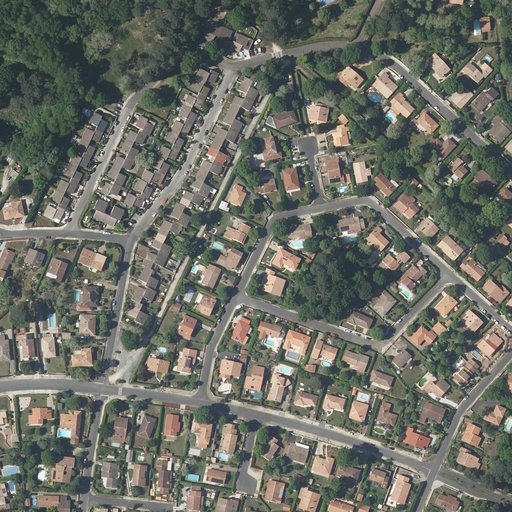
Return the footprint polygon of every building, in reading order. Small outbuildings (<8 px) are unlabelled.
[(483,29),(491,29),(490,17),(481,17),(483,29)] [(212,43),(215,35),(218,37),(223,26),(213,22),(209,32),(205,30),(202,38),(212,43)] [(232,42),(229,41),(233,31),(223,26),(218,37),(221,38),(218,46),(228,51),(229,48),(232,42)] [(229,48),(239,52),(241,47),(242,45),(245,46),(249,38),(240,34),(237,42),(233,40),(232,42),(229,48)] [(427,62),(441,77),(449,70),(435,54),(427,62)] [(470,63),(464,70),(477,83),(484,76),(485,78),(488,75),(482,69),(480,71),(477,68),(473,65),(470,63)] [(355,89),(361,82),(354,75),(355,73),(346,66),(337,75),(340,78),(342,77),(348,83),(355,89)] [(206,79),(214,83),(219,74),(211,70),(209,73),(200,68),(196,76),(205,81),(206,79)] [(361,82),(363,80),(355,73),(354,75),(361,82)] [(394,84),(393,85),(386,79),(387,77),(389,76),(385,73),(375,84),(388,96),(397,87),(394,84)] [(210,89),(203,85),(205,81),(196,76),(195,77),(196,78),(192,88),(200,92),(199,94),(204,97),(206,98),(210,89)] [(254,89),(250,87),(253,80),(245,76),(242,83),(247,85),(246,87),(253,92),(254,89)] [(477,83),(479,84),(485,78),(484,76),(477,83)] [(340,79),(346,85),(348,83),(342,77),(340,78),(340,79)] [(254,89),(253,92),(246,87),(247,85),(242,83),(238,90),(246,94),(245,97),(254,101),(259,92),(254,89)] [(387,98),(388,96),(375,84),(373,85),(387,98)] [(465,87),(452,101),(461,109),(473,95),(465,87)] [(486,94),(484,92),(474,102),(478,105),(477,106),(481,111),(491,100),(492,101),(498,94),(492,88),(486,94)] [(409,105),(407,103),(404,100),(405,99),(402,96),(403,96),(399,92),(390,102),(393,105),(400,112),(406,117),(414,109),(409,105)] [(193,105),(200,109),(206,98),(204,97),(199,94),(196,98),(189,94),(185,103),(191,106),(192,107),(193,105)] [(245,109),(249,111),(254,101),(245,97),(243,100),(235,96),(232,103),(237,105),(239,102),(246,106),(245,109)] [(87,99),(83,112),(90,115),(95,102),(87,99)] [(237,105),(232,103),(229,109),(237,113),(240,107),(245,109),(246,106),(239,102),(237,105)] [(481,111),(477,106),(478,105),(474,102),(472,104),(480,112),(481,111)] [(198,114),(190,111),(192,107),(191,106),(185,103),(179,114),(187,118),(186,120),(193,123),(198,114)] [(391,108),(398,114),(400,112),(393,105),(391,108)] [(310,118),(325,121),(327,110),(312,107),(310,118)] [(239,122),(234,119),(237,113),(229,109),(226,115),(231,118),(229,120),(238,125),(239,122)] [(285,123),(296,120),(293,111),(273,118),(276,128),(286,125),(285,123)] [(103,132),(105,129),(108,122),(101,119),(103,115),(95,112),(90,122),(98,126),(96,129),(103,132)] [(339,117),(344,124),(349,120),(343,113),(339,117)] [(427,130),(431,133),(438,125),(425,113),(415,124),(418,126),(420,123),(427,130)] [(148,134),(150,135),(155,126),(147,122),(148,119),(141,115),(136,125),(143,129),(142,132),(148,134)] [(239,122),(238,125),(229,120),(231,118),(226,115),(223,122),(231,126),(229,129),(238,134),(243,124),(239,122)] [(502,141),(510,132),(499,121),(501,119),(497,115),(491,121),(495,125),(489,132),(494,137),(496,135),(502,141)] [(510,132),(511,130),(511,128),(501,119),(499,121),(510,132)] [(180,131),(188,134),(193,123),(186,120),(184,124),(176,120),(171,129),(179,133),(180,131)] [(418,126),(424,132),(427,130),(420,123),(418,126)] [(338,146),(348,144),(345,127),(338,129),(337,129),(338,133),(336,134),(338,146)] [(91,138),(99,142),(103,132),(96,129),(95,132),(87,128),(82,138),(90,141),(91,138)] [(234,143),(238,134),(229,129),(228,132),(220,128),(217,134),(221,137),(223,134),(231,138),(229,141),(234,143)] [(180,150),(185,140),(177,137),(179,133),(171,129),(166,140),(174,144),(172,147),(180,150)] [(135,140),(143,144),(148,134),(142,132),(140,130),(138,133),(131,130),(126,140),(133,143),(135,140)] [(221,137),(217,134),(213,141),(221,145),(224,139),(228,141),(229,141),(231,138),(223,134),(221,137)] [(265,160),(281,157),(279,149),(275,150),(272,137),(265,138),(265,140),(268,152),(264,153),(265,160)] [(95,148),(91,146),(88,144),(90,141),(82,138),(77,148),(85,151),(84,154),(91,158),(93,153),(95,148)] [(430,147),(443,158),(455,145),(448,139),(443,144),(437,139),(430,147)] [(135,160),(139,151),(132,147),(133,143),(126,140),(121,150),(128,153),(127,156),(135,160)] [(223,154),(218,152),(221,145),(213,141),(210,148),(215,150),(214,153),(222,157),(223,154)] [(168,156),(175,160),(180,150),(172,147),(171,149),(163,146),(158,155),(165,159),(166,159),(168,156)] [(223,154),(222,157),(214,153),(215,150),(210,148),(207,154),(212,157),(215,158),(213,161),(222,165),(227,156),(223,154)] [(79,164),(86,168),(91,158),(84,154),(82,158),(74,154),(69,163),(77,167),(79,164)] [(163,174),(165,175),(171,165),(164,161),(165,159),(158,155),(157,155),(152,164),(160,168),(158,172),(163,174)] [(122,166),(130,170),(135,160),(127,156),(125,159),(118,156),(114,165),(117,167),(121,169),(122,166)] [(449,168),(460,179),(467,171),(460,164),(462,162),(459,158),(449,168)] [(340,181),(339,175),(337,163),(338,163),(338,159),(326,162),(327,166),(329,166),(331,178),(330,179),(330,183),(337,182),(340,181)] [(214,174),(218,175),(222,165),(213,161),(212,164),(209,163),(204,160),(201,167),(205,169),(207,166),(215,170),(214,174)] [(367,175),(370,175),(369,169),(365,170),(364,162),(353,164),(356,181),(367,179),(367,175)] [(78,183),(80,179),(83,174),(76,170),(77,167),(69,163),(69,165),(65,173),(72,177),(71,180),(78,183)] [(127,176),(119,172),(121,169),(117,167),(114,165),(108,176),(116,179),(114,182),(118,184),(122,186),(127,176)] [(205,169),(201,167),(198,173),(206,177),(209,171),(214,174),(215,170),(207,166),(205,169)] [(9,173),(15,177),(19,172),(13,168),(9,173)] [(472,175),(476,179),(483,171),(479,168),(472,175)] [(153,182),(158,183),(163,174),(158,172),(155,170),(153,173),(146,169),(141,179),(147,182),(152,184),(153,182)] [(287,190),(296,188),(295,179),(297,179),(295,169),(283,171),(287,190)] [(489,191),(495,185),(488,178),(489,177),(483,171),(476,179),(489,191)] [(208,186),(203,183),(206,177),(198,173),(195,179),(199,182),(198,185),(206,189),(208,186)] [(375,184),(388,196),(396,188),(395,188),(398,185),(392,179),(390,182),(380,173),(375,178),(378,181),(377,182),(375,184)] [(135,188),(142,192),(141,195),(148,199),(153,189),(146,185),(147,182),(141,179),(140,178),(135,188)] [(66,190),(73,193),(78,183),(71,180),(70,183),(61,179),(57,189),(64,193),(66,190)] [(206,189),(198,185),(199,182),(195,179),(191,186),(199,190),(198,193),(204,196),(207,197),(212,188),(208,186),(206,189)] [(270,191),(276,190),(274,179),(258,182),(258,183),(254,184),(256,192),(260,192),(261,193),(264,192),(264,191),(269,190),(270,191)] [(109,192),(117,196),(122,186),(118,184),(114,182),(113,185),(106,182),(101,192),(108,195),(109,192)] [(230,202),(241,207),(246,194),(241,191),(243,187),(235,184),(229,197),(230,198),(232,199),(230,202)] [(494,199),(504,209),(511,200),(511,194),(504,188),(494,199)] [(70,199),(63,196),(64,193),(57,189),(55,193),(52,199),(60,203),(58,206),(65,209),(68,203),(70,199)] [(195,204),(199,206),(204,196),(198,193),(195,192),(194,195),(185,191),(182,197),(187,200),(189,197),(197,201),(195,204)] [(412,203),(416,200),(408,192),(405,196),(412,203)] [(133,204),(140,207),(145,198),(148,199),(141,195),(138,193),(137,197),(129,193),(124,203),(132,206),(133,204)] [(412,203),(405,196),(404,196),(395,206),(402,213),(404,211),(406,209),(413,215),(418,209),(412,203)] [(185,207),(187,208),(190,201),(195,204),(197,201),(189,197),(187,200),(182,197),(179,204),(185,207)] [(107,214),(104,212),(109,203),(99,198),(94,208),(97,209),(93,217),(103,222),(107,214)] [(15,216),(24,214),(21,200),(12,202),(12,205),(3,207),(5,217),(13,215),(13,213),(14,213),(15,215),(15,216)] [(217,207),(224,210),(227,203),(221,200),(217,207)] [(187,215),(182,213),(185,207),(179,204),(177,203),(174,209),(176,210),(179,212),(178,214),(186,218),(187,215)] [(53,215),(60,219),(65,209),(58,206),(57,209),(49,205),(44,215),(51,219),(53,215)] [(117,219),(120,220),(125,210),(115,205),(110,215),(107,214),(103,222),(113,227),(117,219)] [(465,212),(471,217),(476,212),(470,207),(465,212)] [(187,215),(186,218),(178,214),(179,212),(176,210),(174,209),(171,216),(178,219),(177,222),(183,225),(186,227),(191,217),(187,215)] [(404,211),(410,217),(413,215),(406,209),(404,211)] [(429,238),(438,229),(427,218),(418,227),(421,230),(422,228),(427,233),(426,234),(429,238)] [(348,233),(360,230),(358,219),(352,220),(352,219),(343,221),(343,220),(339,221),(341,232),(348,230),(348,233)] [(174,233),(178,235),(183,225),(177,222),(174,221),(172,224),(164,220),(161,227),(166,229),(168,226),(175,230),(174,233)] [(232,240),(232,238),(241,243),(245,235),(247,235),(250,227),(241,223),(238,231),(236,230),(234,233),(227,230),(224,236),(232,240)] [(306,237),(311,236),(309,224),(289,228),(291,238),(299,236),(306,235),(306,237)] [(160,234),(166,237),(169,231),(174,233),(175,230),(168,226),(166,229),(161,227),(158,233),(160,234)] [(372,242),(381,250),(388,242),(378,233),(381,229),(378,226),(364,240),(370,245),(372,242)] [(167,246),(163,243),(166,237),(160,234),(158,233),(155,239),(159,242),(158,244),(166,248),(167,246)] [(453,259),(462,250),(447,236),(438,245),(453,259)] [(166,248),(158,244),(159,242),(155,239),(152,246),(160,250),(158,253),(167,258),(172,248),(167,246),(166,248)] [(457,242),(465,249),(467,247),(459,240),(457,242)] [(377,250),(366,260),(370,264),(380,254),(377,251),(379,249),(374,243),(372,245),(377,250)] [(45,255),(30,249),(26,260),(41,266),(45,255)] [(232,267),(232,266),(233,267),(236,260),(238,261),(241,254),(232,249),(227,259),(221,256),(218,263),(224,266),(225,263),(232,267)] [(283,263),(295,269),(300,259),(280,249),(273,263),(281,267),(283,263)] [(7,273),(5,272),(9,263),(13,253),(4,250),(0,260),(0,277),(4,279),(7,273)] [(80,262),(97,269),(102,257),(85,250),(80,262)] [(382,261),(392,271),(402,261),(404,262),(410,257),(402,250),(394,259),(389,254),(382,261)] [(159,265),(162,267),(167,258),(158,253),(157,256),(149,252),(145,259),(146,259),(151,261),(152,258),(160,262),(159,265)] [(146,259),(142,265),(145,266),(148,268),(153,270),(156,264),(159,265),(160,262),(152,258),(151,261),(146,259)] [(56,281),(60,283),(67,266),(61,264),(61,262),(54,259),(52,265),(53,266),(51,273),(59,276),(56,281)] [(477,280),(484,273),(475,265),(476,263),(472,259),(468,263),(465,261),(460,266),(463,269),(465,268),(469,272),(477,280)] [(202,283),(212,288),(216,280),(214,280),(219,268),(210,264),(208,269),(205,276),(202,283)] [(413,265),(401,278),(403,280),(415,267),(413,265)] [(155,279),(150,277),(153,270),(148,268),(145,266),(142,273),(147,275),(145,278),(154,282),(155,279)] [(415,283),(414,282),(422,273),(424,275),(427,272),(420,266),(417,269),(415,267),(403,280),(402,281),(411,290),(415,286),(414,285),(415,283)] [(263,289),(280,295),(285,281),(274,276),(275,272),(267,268),(264,278),(266,279),(264,285),(263,289)] [(154,282),(145,278),(147,275),(142,273),(138,279),(146,283),(145,286),(147,287),(154,291),(158,281),(155,279),(154,282)] [(497,300),(500,302),(508,293),(505,290),(503,293),(499,289),(490,281),(484,288),(490,294),(490,293),(497,300)] [(388,288),(395,294),(400,288),(394,282),(388,288)] [(148,300),(151,302),(156,292),(154,291),(147,287),(146,290),(138,286),(134,293),(140,296),(141,293),(149,297),(148,300)] [(195,289),(190,287),(186,299),(191,301),(195,289)] [(375,306),(383,314),(395,301),(380,287),(376,292),(382,298),(375,306)] [(98,301),(96,300),(96,294),(98,294),(98,288),(84,288),(84,306),(98,306),(98,301)] [(356,295),(360,299),(366,294),(361,290),(356,295)] [(140,296),(134,293),(131,299),(139,303),(142,297),(148,300),(149,297),(141,293),(140,296)] [(197,310),(209,315),(211,311),(209,310),(212,304),(214,305),(216,301),(214,300),(205,295),(201,294),(197,302),(200,303),(197,310)] [(436,308),(444,315),(456,302),(448,295),(436,308)] [(144,314),(139,311),(142,305),(141,304),(139,303),(131,299),(131,300),(134,301),(131,307),(136,310),(135,313),(143,317),(144,314)] [(134,321),(143,325),(148,315),(144,314),(143,317),(135,313),(136,310),(131,307),(128,314),(136,318),(134,321)] [(27,317),(36,316),(35,309),(33,309),(28,309),(26,309),(27,317)] [(355,323),(368,328),(372,320),(352,310),(347,321),(354,324),(355,323)] [(474,331),(482,323),(469,310),(466,314),(467,315),(464,319),(467,322),(466,323),(465,325),(470,329),(471,328),(474,331)] [(81,335),(95,335),(95,316),(81,315),(81,335)] [(184,315),(176,332),(179,333),(186,316),(184,315)] [(186,316),(179,333),(187,337),(190,329),(192,329),(196,320),(186,316)] [(239,321),(231,337),(241,341),(244,335),(249,326),(239,321)] [(278,336),(282,337),(284,332),(280,330),(280,328),(265,323),(262,331),(278,337),(278,336)] [(437,333),(440,336),(446,329),(439,323),(433,329),(437,333)] [(430,343),(435,337),(429,332),(421,326),(411,338),(417,345),(424,338),(430,343)] [(299,353),(303,355),(309,338),(289,331),(284,348),(289,350),(291,343),(301,346),(299,353)] [(495,351),(494,350),(502,340),(494,333),(487,341),(486,342),(483,340),(478,346),(490,356),(495,351)] [(44,357),(55,356),(53,335),(48,335),(46,334),(44,334),(43,336),(44,357)] [(275,345),(277,337),(267,334),(265,342),(275,345)] [(30,356),(34,355),(33,341),(26,341),(25,336),(18,336),(18,342),(19,342),(20,346),(23,346),(24,358),(30,357),(30,356)] [(319,353),(334,359),(337,349),(322,344),(323,342),(317,340),(312,356),(317,358),(319,353)] [(0,360),(10,360),(8,341),(6,341),(0,341),(0,360)] [(192,363),(195,364),(197,350),(184,347),(181,360),(179,359),(176,370),(187,373),(189,363),(192,363)] [(392,361),(400,368),(411,355),(404,348),(392,361)] [(74,366),(91,364),(90,350),(81,350),(81,355),(73,356),(74,366)] [(367,363),(361,361),(363,355),(359,354),(359,355),(346,351),(343,361),(359,367),(358,369),(364,372),(367,363)] [(148,368),(166,372),(168,363),(149,359),(148,368)] [(223,361),(220,372),(222,372),(230,374),(231,372),(239,373),(241,365),(223,361)] [(454,379),(461,386),(476,369),(469,362),(454,379)] [(247,377),(245,387),(250,388),(251,384),(260,386),(264,368),(254,366),(252,377),(247,377)] [(371,379),(390,386),(392,378),(373,371),(371,379)] [(273,372),(271,383),(274,383),(276,376),(280,377),(281,374),(273,372)] [(282,395),(284,387),(290,383),(286,377),(285,378),(280,377),(276,376),(274,383),(272,393),(270,392),(269,398),(278,400),(280,395),(282,395)] [(431,391),(438,397),(449,385),(442,378),(436,386),(431,381),(424,389),(429,394),(431,391)] [(511,396),(511,393),(505,391),(509,381),(507,380),(503,393),(511,396)] [(304,402),(315,405),(317,397),(297,392),(295,402),(303,405),(304,402)] [(330,406),(341,409),(344,400),(327,395),(323,407),(329,409),(330,406)] [(361,420),(362,418),(365,410),(366,410),(368,405),(354,401),(350,417),(361,420)] [(378,419),(393,425),(396,416),(387,413),(391,404),(384,401),(378,419)] [(440,412),(443,413),(444,410),(427,402),(422,414),(421,413),(418,420),(424,423),(426,416),(440,421),(441,417),(439,416),(440,412)] [(484,418),(498,425),(505,409),(497,406),(494,413),(487,411),(484,418)] [(42,418),(51,418),(51,411),(47,411),(47,409),(34,409),(34,416),(34,423),(42,423),(42,418)] [(61,426),(73,428),(72,437),(78,438),(81,412),(71,411),(70,415),(62,414),(61,426)] [(165,434),(176,435),(178,416),(167,415),(165,434)] [(139,434),(148,437),(155,419),(145,416),(139,434)] [(124,441),(126,426),(127,420),(116,418),(115,426),(116,426),(114,439),(124,441)] [(199,442),(208,443),(212,425),(196,422),(194,431),(200,432),(199,442)] [(480,438),(476,437),(480,429),(469,424),(465,432),(467,433),(464,441),(477,446),(480,438)] [(223,449),(233,451),(237,436),(235,435),(236,430),(234,429),(227,427),(224,427),(223,433),(226,433),(223,449)] [(422,449),(424,446),(427,438),(412,432),(413,429),(409,428),(404,441),(422,449)] [(274,456),(273,456),(279,446),(275,444),(278,440),(271,436),(268,439),(270,441),(261,455),(270,461),(274,456)] [(291,456),(305,460),(309,445),(296,442),(295,443),(291,442),(290,447),(287,456),(291,457),(291,456)] [(476,463),(478,459),(468,455),(470,452),(461,448),(460,451),(461,451),(457,460),(465,463),(464,465),(474,469),(476,463)] [(171,462),(179,463),(180,456),(171,455),(170,462),(171,462)] [(53,480),(69,482),(72,466),(73,466),(74,459),(58,457),(56,472),(54,471),(53,480)] [(312,469),(328,473),(332,460),(327,458),(326,461),(316,458),(312,469)] [(170,471),(171,462),(170,462),(158,460),(157,470),(160,470),(158,487),(161,487),(160,493),(168,494),(169,484),(165,483),(167,471),(170,471)] [(107,486),(116,487),(119,465),(106,463),(105,467),(103,467),(102,476),(108,477),(107,486)] [(337,475),(356,481),(359,471),(340,464),(337,475)] [(145,479),(144,479),(145,470),(146,470),(147,466),(135,465),(133,479),(135,479),(134,485),(145,486),(145,479)] [(206,480),(224,484),(226,474),(219,473),(219,471),(208,469),(206,480)] [(381,485),(386,487),(390,475),(386,473),(373,469),(369,479),(382,483),(381,485)] [(295,472),(293,478),(304,483),(306,477),(295,472)] [(391,499),(404,503),(408,491),(405,490),(407,484),(409,479),(400,475),(391,499)] [(266,499),(280,503),(285,484),(271,480),(266,499)] [(199,504),(203,505),(204,492),(201,492),(201,486),(192,484),(191,496),(190,504),(187,504),(187,509),(199,510),(199,504)] [(308,510),(314,511),(319,495),(306,491),(305,493),(300,491),(299,497),(302,498),(300,503),(309,506),(308,510)] [(436,503),(454,511),(458,502),(455,501),(448,497),(440,494),(436,503)] [(69,511),(69,509),(68,509),(68,501),(66,501),(67,497),(41,496),(40,507),(59,508),(58,511),(69,511)] [(235,511),(238,501),(233,500),(232,502),(231,501),(219,498),(215,511),(235,511)] [(351,511),(353,507),(332,500),(329,508),(339,511),(351,511)] [(368,511),(370,506),(361,503),(357,511),(368,511)]
